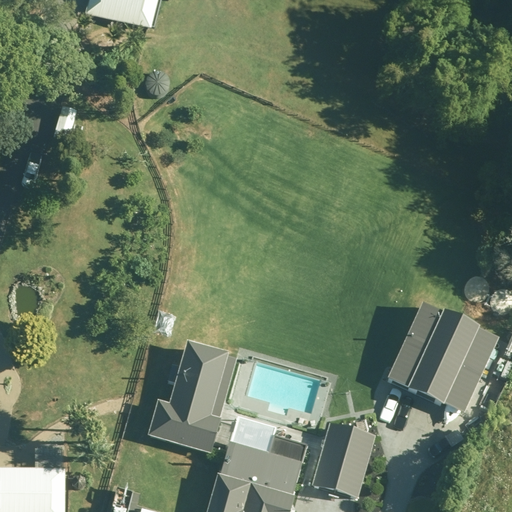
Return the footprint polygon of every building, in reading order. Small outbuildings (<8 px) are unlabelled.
[(163,0),(168,1),(168,0),(90,0),(86,20),(151,35),(159,0),(163,0)] [(511,294),(474,272),(460,294),(507,323),(511,314),(511,294)] [(496,341),(423,307),(387,384),(460,419),(496,341)] [(511,337),(503,355),(511,359),(511,337)] [(223,361),(188,351),(171,412),(159,408),(149,442),(206,458),(215,425),(206,423),(223,361)] [(238,418),(232,437),(256,445),(262,426),(238,418)] [(370,444),(333,434),(316,491),(353,502),(370,444)] [(218,471),(206,511),(288,511),(304,451),(273,443),(268,460),(230,450),(224,473),(218,471)] [(0,511),(63,511),(65,475),(0,472),(0,511)]
